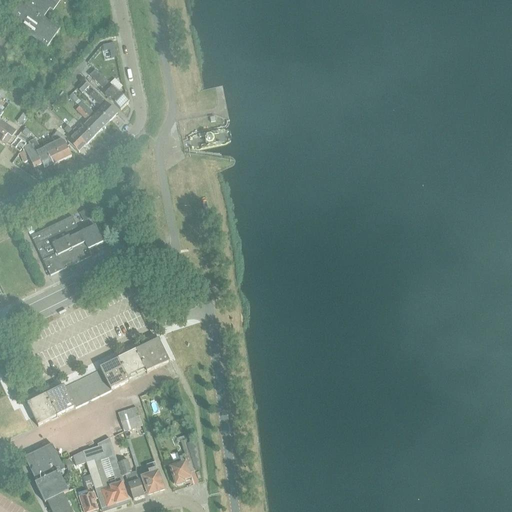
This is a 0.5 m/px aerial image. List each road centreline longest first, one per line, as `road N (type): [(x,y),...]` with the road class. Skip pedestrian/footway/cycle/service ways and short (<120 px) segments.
road 1 (residential): [(39,193),(95,167),(136,128),(118,0)]
road 2 (residential): [(15,393),(155,325),(208,311)]
road 3 (residential): [(232,511),(208,311)]
road 4 (unknown): [(156,325),(145,295),(32,348),(42,382)]
road 5 (residential): [(0,325),(130,263),(174,262)]
road 6 (residential): [(37,436),(168,375)]
